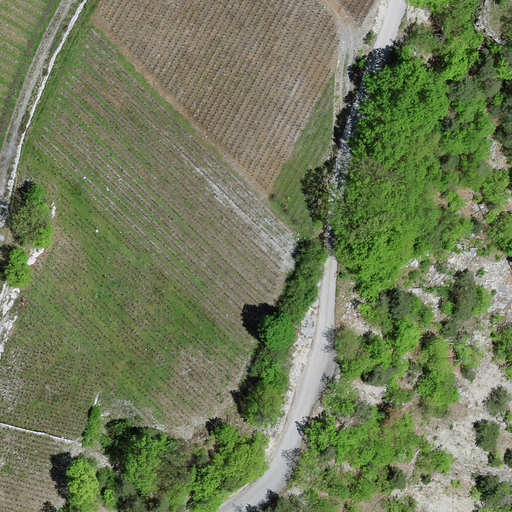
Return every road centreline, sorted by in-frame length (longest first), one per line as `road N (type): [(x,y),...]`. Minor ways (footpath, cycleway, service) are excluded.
road 1 (unclassified): [(236,511),(276,480),(320,353),(340,175),(398,0)]
road 2 (track): [(0,175),(37,64),(71,0)]
